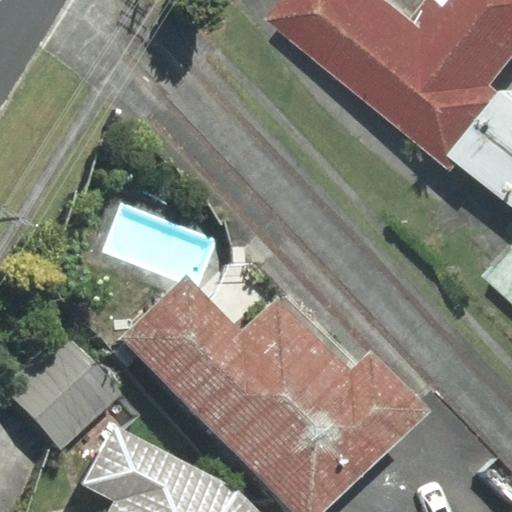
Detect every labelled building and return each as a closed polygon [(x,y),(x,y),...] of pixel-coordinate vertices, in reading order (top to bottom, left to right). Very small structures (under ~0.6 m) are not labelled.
[(511,0),(500,0),(475,33),(431,0),(430,0),(414,22),(385,0),(277,0),(264,18),(511,205),(511,84),(511,83),(511,81),(511,0)] [(511,238),(507,235),(473,282),(511,311),(511,238)] [(209,331),(167,284),(98,345),(247,511),(309,511),(400,436),(336,359),(313,379),(243,300),(209,331)] [(49,333),(0,371),(0,413),(41,466),(111,410),(49,333)] [(56,495),(76,511),(207,511),(142,456),(138,461),(107,435),(56,495)]
